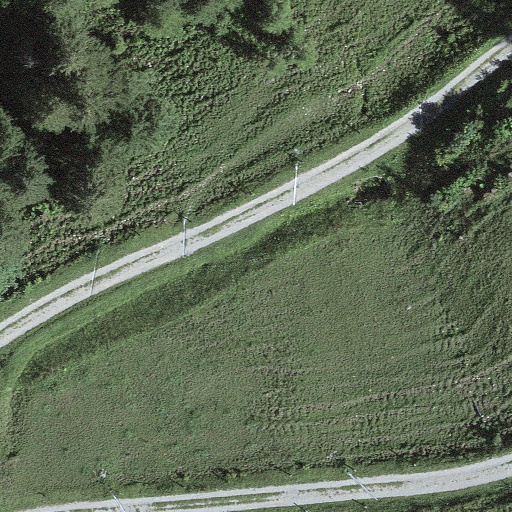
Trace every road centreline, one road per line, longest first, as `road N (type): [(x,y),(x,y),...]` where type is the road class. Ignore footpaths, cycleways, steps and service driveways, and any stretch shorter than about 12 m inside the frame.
road 1 (track): [(511,49),(359,156),(100,279),(0,339)]
road 2 (track): [(96,511),(453,478),(511,462)]
